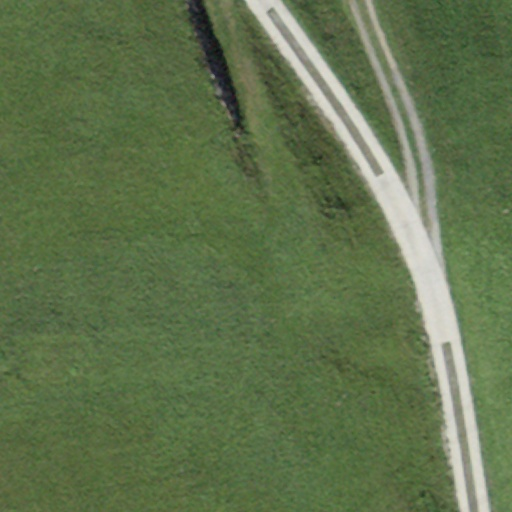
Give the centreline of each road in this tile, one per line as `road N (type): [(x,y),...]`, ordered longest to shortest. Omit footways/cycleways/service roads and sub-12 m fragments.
road 1 (track): [(274,0),(427,227),(491,511)]
road 2 (track): [(427,227),(363,0)]
